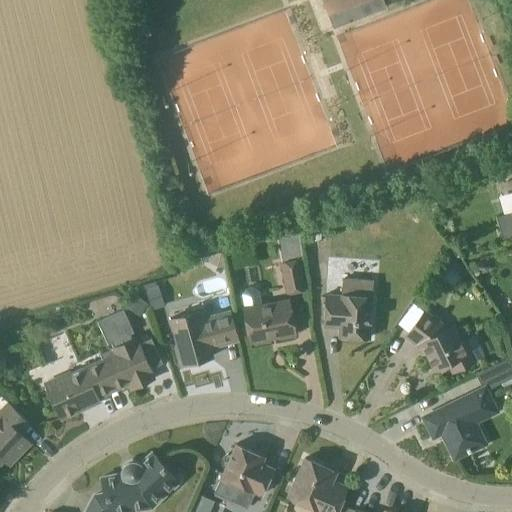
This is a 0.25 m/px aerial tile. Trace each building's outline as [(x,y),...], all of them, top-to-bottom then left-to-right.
[(383,0),(322,0),(333,28),(387,8),(383,0)] [(439,198),(429,202),(433,215),(443,211),(439,198)] [(511,211),(497,216),(502,238),(511,235),(511,211)] [(224,265),(221,251),(207,255),(209,261),(218,267),(224,265)] [(454,259),(448,266),(458,274),(464,267),(454,259)] [(298,260),(281,264),(288,293),(304,289),(298,260)] [(484,260),(483,260),(482,260),(481,261),(480,261),(479,262),(478,263),(477,264),(477,265),(477,267),(477,268),(477,269),(478,270),(478,271),(479,271),(480,272),(481,272),(482,273),(483,273),(484,273),(485,272),(486,272),(487,271),(488,271),(489,270),(489,269),(489,268),(489,267),(489,265),(489,264),(489,263),(488,263),(487,262),(486,261),(485,261),(484,260)] [(371,314),(373,279),(342,277),(341,296),(327,295),(325,326),(346,327),(346,336),(370,337),(371,314)] [(288,301),(265,305),(262,306),(258,285),(252,282),(244,283),(241,289),(245,309),(244,309),(250,341),(295,333),(288,301)] [(165,305),(158,285),(145,289),(152,309),(165,305)] [(140,316),(149,305),(134,293),(125,304),(140,316)] [(152,338),(139,344),(136,338),(132,340),(130,335),(134,333),(124,310),(98,321),(108,344),(111,343),(114,348),(100,354),(103,361),(100,362),(112,388),(127,381),(130,388),(154,378),(151,370),(150,369),(163,363),(152,338)] [(239,339),(235,326),(230,311),(201,319),(199,311),(171,318),(184,364),(214,355),(211,344),(221,342),(221,344),(239,339)] [(455,325),(452,326),(444,330),(441,323),(424,311),(421,316),(406,335),(417,343),(418,346),(423,344),(435,369),(449,362),(454,371),(471,363),(476,360),(467,340),(463,342),(455,325)] [(511,365),(509,360),(485,370),(494,387),(511,378),(511,365)] [(112,388),(100,362),(71,375),(68,374),(48,383),(47,387),(61,417),(99,400),(97,395),(112,388)] [(483,405),(491,400),(485,388),(423,417),(433,437),(442,433),(454,458),(485,443),(475,422),(488,416),(483,405)] [(29,441),(19,431),(29,421),(10,403),(0,412),(0,459),(11,448),(17,454),(29,441)] [(273,468),(261,463),(263,460),(255,456),(256,453),(236,444),(222,476),(262,494),(273,468)] [(147,499),(173,475),(152,452),(140,463),(139,462),(136,461),(134,461),(133,463),(126,467),(123,466),(123,467),(122,468),(122,470),(122,471),(122,472),(102,477),(105,492),(94,495),(85,511),(125,511),(123,507),(133,505),(133,502),(142,501),(147,499)] [(335,511),(347,487),(321,475),(325,466),(305,458),(289,496),(319,508),(316,511),(335,511)] [(207,511),(214,499),(200,493),(191,511),(207,511)]
